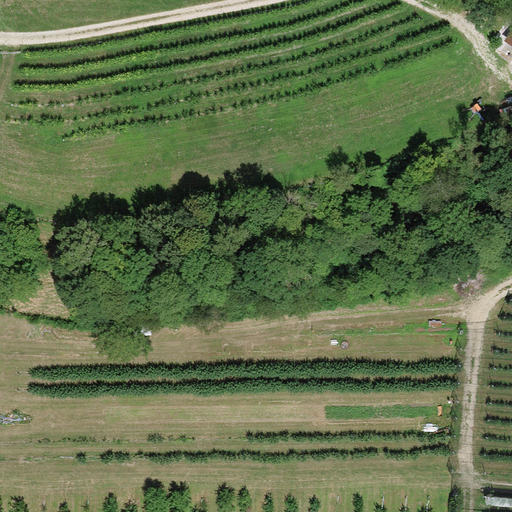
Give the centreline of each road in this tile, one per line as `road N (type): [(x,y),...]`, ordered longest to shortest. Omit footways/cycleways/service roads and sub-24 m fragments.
road 1 (track): [(473,341),(0,345)]
road 2 (track): [(0,39),(157,24),(267,0)]
road 3 (track): [(511,282),(478,320),(473,341),(462,511)]
road 4 (track): [(421,0),(469,30),(505,105)]
